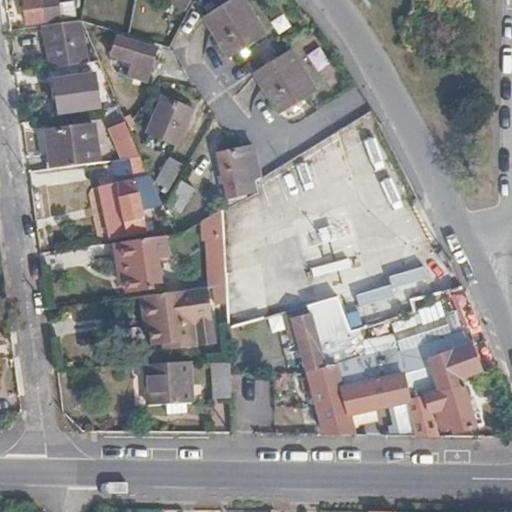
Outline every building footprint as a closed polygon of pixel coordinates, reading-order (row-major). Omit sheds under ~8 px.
[(24,0),(27,21),(60,17),(57,0),(24,0)] [(183,12),(189,0),(174,0),(171,5),(183,12)] [(263,39),(239,0),(236,0),(205,19),(228,60),(263,39)] [(58,63),(83,60),(78,27),(66,28),(65,23),(42,25),(45,45),(56,44),(58,63)] [(144,85),(155,51),(112,38),(105,57),(128,64),(123,79),(144,85)] [(45,45),(48,64),(53,64),(58,63),(56,44),(45,45)] [(315,97),(289,54),(254,75),(279,118),(315,97)] [(89,105),(83,60),(58,63),(53,64),(59,109),(89,105)] [(178,137),(190,108),(165,97),(154,127),(178,137)] [(139,155),(122,118),(108,124),(123,157),(139,155)] [(49,131),(54,167),(99,161),(94,124),(49,131)] [(251,179),(255,177),(252,146),(216,151),(223,195),(248,194),(257,189),(251,179)] [(139,155),(123,157),(109,159),(128,233),(144,229),(133,178),(147,174),(139,155)] [(160,163),(151,181),(164,189),(174,170),(160,163)] [(193,185),(179,178),(165,203),(181,210),(193,185)] [(202,217),(204,238),(207,237),(222,236),(220,208),(202,217)] [(120,239),(126,281),(127,291),(165,284),(160,254),(171,252),(168,233),(120,239)] [(207,237),(209,268),(223,267),(222,236),(207,237)] [(120,239),(110,241),(117,282),(126,281),(120,239)] [(450,263),(446,263),(336,295),(343,319),(346,331),(413,313),(410,302),(429,296),(429,298),(449,292),(461,289),(450,263)] [(209,268),(210,284),(224,282),(224,273),(223,267),(209,268)] [(206,285),(145,294),(152,344),(187,340),(184,325),(195,323),(195,320),(211,318),(206,285)] [(343,319),(336,295),(305,304),(312,327),(343,319)] [(297,338),(306,368),(323,366),(312,327),(305,304),(280,312),(289,340),(297,338)] [(481,374),(464,331),(426,345),(394,359),(365,364),(365,367),(360,368),(358,359),(335,364),(350,414),(401,404),(409,400),(422,396),(426,394),(462,381),(481,374)] [(213,397),(231,395),(229,357),(211,359),(213,397)] [(187,360),(144,363),(146,406),(165,405),(185,404),(191,404),(187,360)] [(306,368),(326,433),(355,433),(350,414),(335,364),(323,366),(306,368)] [(476,435),(462,381),(426,394),(430,407),(437,405),(443,423),(452,422),(453,428),(454,435),(476,435)] [(422,396),(409,400),(415,425),(428,422),(422,396)] [(185,404),(165,405),(165,414),(185,413),(185,404)]
